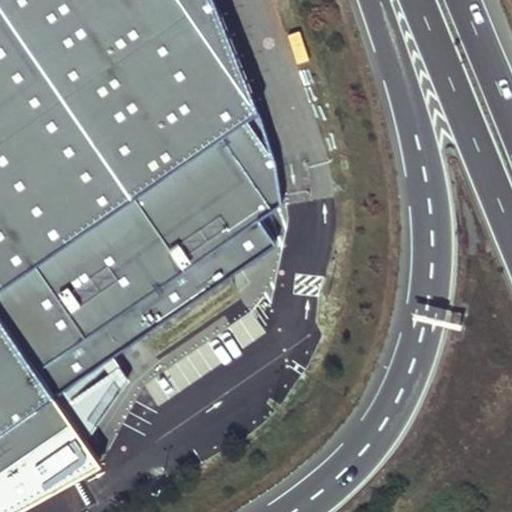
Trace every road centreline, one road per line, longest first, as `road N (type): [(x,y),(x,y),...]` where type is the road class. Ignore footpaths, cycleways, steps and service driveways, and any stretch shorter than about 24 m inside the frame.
road 1 (motorway): [(378,0),(413,102),(428,184),(434,245),(417,346),(354,456),(275,511)]
road 2 (trunk): [(417,0),(511,226)]
road 3 (motorway): [(511,117),(464,0)]
